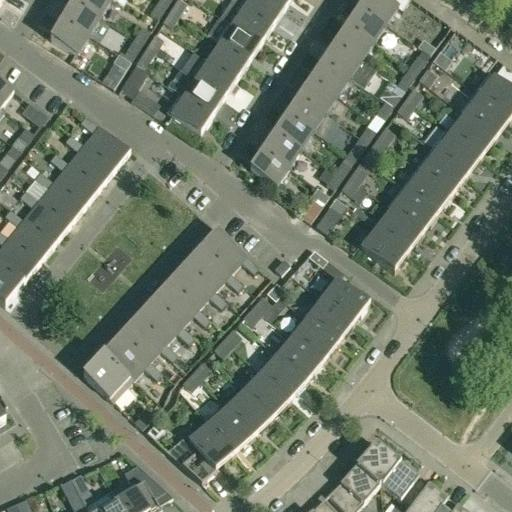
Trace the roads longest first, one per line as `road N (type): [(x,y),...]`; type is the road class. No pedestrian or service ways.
road 1 (unclassified): [(18,313),(79,366),(232,194)]
road 2 (unclassified): [(421,321),(232,194)]
road 3 (residential): [(336,0),(209,179)]
road 4 (unclassified): [(18,313),(155,143)]
road 5 (residential): [(0,488),(58,458),(0,364)]
road 6 (unclassified): [(155,143),(14,47)]
road 7 (residential): [(247,511),(364,396)]
road 8 (residential): [(421,321),(511,191)]
road 9 (residential): [(468,475),(364,396)]
